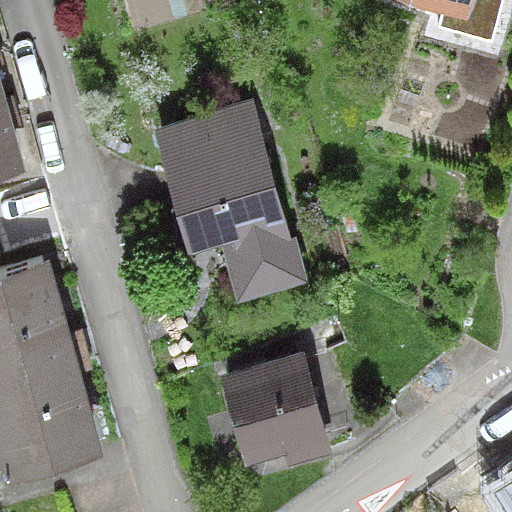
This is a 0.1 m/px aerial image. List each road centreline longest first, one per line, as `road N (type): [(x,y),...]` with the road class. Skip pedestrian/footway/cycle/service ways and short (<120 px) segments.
road 1 (residential): [(47,0),(118,322),(176,511)]
road 2 (tertiary): [(336,511),(511,397)]
